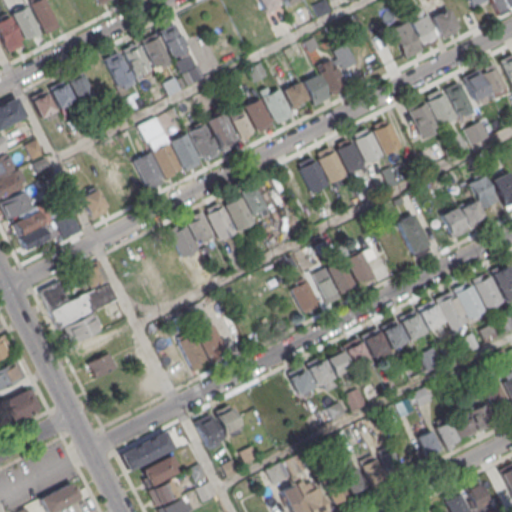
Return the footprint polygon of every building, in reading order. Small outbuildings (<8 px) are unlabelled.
[(42,32),(28,5),(36,0),(43,0),(56,24),(42,32)] [(234,0),(247,23),(262,15),(253,0),(234,0)] [(263,10),(257,0),(276,0),(278,2),(263,10)] [(315,16),(310,5),(320,0),(322,0),(327,9),(315,16)] [(486,2),(485,0),(466,0),(469,8),(486,2)] [(511,0),(511,5),(497,13),(490,0),(511,0)] [(22,37),(9,13),(24,5),(37,30),(22,37)] [(428,16),(439,37),(454,30),(443,8),(428,16)] [(420,45),(407,20),(421,13),(434,38),(420,45)] [(5,51),(0,41),(0,19),(6,16),(20,43),(5,51)] [(402,56),(388,28),(403,20),(417,48),(402,56)] [(169,58),(156,31),(171,23),(184,50),(169,58)] [(151,67),(138,40),(153,33),(166,59),(151,67)] [(133,76),(119,49),(134,42),(147,69),(133,76)] [(114,85),(100,58),(115,51),(129,77),(114,85)] [(511,86),(511,87),(497,60),(511,53),(511,54),(511,86)] [(172,63),(186,55),(198,78),(184,85),(172,63)] [(252,80),(246,69),(258,62),(264,73),(252,80)] [(327,89),(318,70),(331,63),(341,83),(327,89)] [(492,97),(479,70),(493,63),(506,90),(492,97)] [(470,99),(459,78),(476,69),(487,91),(470,99)] [(75,99),(64,79),(80,71),(91,91),(75,99)] [(310,103),(299,81),(315,73),(326,95),(310,103)] [(56,108),(45,88),(60,80),(71,100),(56,108)] [(288,105),(280,88),(295,81),(303,97),(288,105)] [(455,115),(442,89),(456,81),(469,108),(455,115)] [(213,99),(208,89),(216,84),(222,95),(213,99)] [(258,95),(275,87),(288,113),(271,121),(258,95)] [(436,123),(422,96),(438,88),(452,115),(436,123)] [(38,117),(27,97),(42,89),(53,109),(38,117)] [(241,104),(257,96),(271,121),(254,130),(241,104)] [(0,125),(0,103),(13,97),(22,115),(0,125)] [(418,133),(406,109),(423,101),(434,125),(418,133)] [(223,113),(239,105),(252,130),(236,139),(223,113)] [(203,120),(219,112),(232,137),(216,146),(203,120)] [(381,152),(368,126),(384,118),(397,144),(381,152)] [(184,131),(201,122),(214,148),(197,157),(184,131)] [(363,162),(350,135),(366,127),(379,154),(363,162)] [(167,141),(183,132),(196,158),(180,166),(167,141)] [(452,151),(445,138),(456,132),(463,145),(452,151)] [(345,172),(331,145),(347,137),(361,164),(345,172)] [(30,158),(23,145),(34,139),(41,152),(30,158)] [(149,150),(165,142),(178,167),(162,176),(149,150)] [(327,180),(313,154),(329,146),(343,172),(327,180)] [(483,165),(477,154),(491,146),(497,158),(483,165)] [(130,159),(147,151),(160,177),(144,185),(130,159)] [(0,174),(0,154),(4,152),(12,168),(0,174)] [(308,190),(295,163),(311,155),(324,182),(308,190)] [(0,196),(0,178),(17,170),(24,184),(0,196)] [(489,179),(503,172),(511,190),(511,197),(500,203),(489,179)] [(480,207),(466,182),(482,174),(495,199),(480,207)] [(249,213),(238,192),(252,185),(263,206),(249,213)] [(89,217),(78,197),(94,188),(104,208),(89,217)] [(3,218),(0,211),(0,200),(21,190),(29,205),(3,218)] [(235,230),(222,203),(238,195),(251,222),(235,230)] [(393,205),(390,200),(398,196),(400,201),(393,205)] [(466,227),(456,207),(472,199),(481,215),(475,218),(476,221),(466,227)] [(216,239),(203,212),(219,204),(232,231),(216,239)] [(448,236),(437,214),(451,206),(463,228),(448,236)] [(14,235),(7,221),(34,207),(41,221),(14,235)] [(196,244),(185,223),(192,219),(190,214),(197,210),(210,237),(196,244)] [(392,221),(408,253),(424,245),(408,213),(392,221)] [(179,257),(167,233),(183,224),(195,249),(179,257)] [(22,249),(17,238),(39,226),(45,238),(22,249)] [(353,280),(342,260),(359,251),(369,272),(353,280)] [(338,293),(324,267),(339,259),(352,285),(338,293)] [(89,287),(79,269),(96,260),(105,279),(89,287)] [(196,283),(189,270),(202,263),(209,277),(196,283)] [(511,293),(501,299),(488,273),(505,265),(511,278),(511,293)] [(334,291),(326,275),(313,282),(321,298),(334,291)] [(482,308),(470,283),(487,275),(499,300),(482,308)] [(297,309),(287,288),(304,280),(314,300),(297,309)] [(46,310),(37,291),(57,281),(66,300),(46,310)] [(55,328),(46,310),(66,300),(105,281),(114,298),(55,328)] [(465,317),(452,292),(469,283),(482,309),(465,317)] [(448,328),(433,299),(449,291),(464,320),(448,328)] [(232,302),(228,296),(236,292),(239,298),(232,302)] [(424,330),(413,307),(429,299),(441,322),(424,330)] [(406,340),(395,317),(412,308),(423,331),(406,340)] [(491,317),(505,311),(511,323),(511,325),(499,332),(491,317)] [(62,327),(90,314),(98,330),(70,344),(62,327)] [(389,349),(377,326),(394,317),(405,340),(389,349)] [(207,358),(193,331),(209,323),(223,350),(207,358)] [(483,341),(477,329),(488,323),(494,335),(483,341)] [(370,358),(358,335),(375,327),(387,350),(370,358)] [(468,349),(461,336),(470,331),(476,344),(468,349)] [(189,367),(175,340),(191,332),(205,359),(189,367)] [(0,355),(0,334),(1,334),(9,351),(0,355)] [(352,368),(340,345),(357,337),(369,360),(352,368)] [(446,357),(440,346),(451,340),(457,351),(446,357)] [(160,348),(171,378),(186,373),(175,343),(160,348)] [(417,355),(431,348),(437,361),(424,368),(417,355)] [(497,365),(491,353),(501,348),(507,360),(497,365)] [(332,375),(324,358),(340,350),(348,367),(332,375)] [(93,378),(85,362),(107,352),(114,367),(93,378)] [(316,391),(304,368),(321,360),(332,383),(316,391)] [(0,386),(0,368),(14,361),(21,376),(0,386)] [(298,400),(286,377),(303,369),(314,392),(298,400)] [(511,403),(499,380),(511,373),(511,403)] [(145,399),(162,392),(156,375),(139,381),(145,399)] [(497,418),(511,410),(493,380),(479,388),(497,418)] [(416,405),(409,391),(421,386),(428,399),(416,405)] [(349,408),(342,394),(355,387),(362,401),(349,408)] [(11,422),(1,401),(27,388),(38,409),(11,422)] [(399,415),(392,402),(405,396),(411,409),(399,415)] [(330,418),(324,406),(336,400),(342,412),(330,418)] [(467,411),(482,403),(492,421),(476,429),(467,411)] [(224,436),(212,412),(228,404),(240,428),(224,436)] [(472,429),(463,411),(450,417),(459,436),(472,429)] [(204,446),(192,422),(208,414),(220,438),(204,446)] [(454,439),(445,421),(432,427),(441,446),(454,439)] [(436,448),(426,429),(414,436),(423,454),(436,448)] [(126,470),(117,453),(162,431),(170,447),(126,470)] [(417,457),(408,438),(395,445),(405,463),(417,457)] [(243,462),(237,451),(247,446),(252,457),(243,462)] [(400,465),(391,447),(378,454),(388,472),(400,465)] [(369,484),(358,460),(371,454),(382,477),(369,484)] [(148,485),(140,469),(168,455),(176,470),(148,485)] [(224,474),(219,464),(230,459),(235,468),(224,474)] [(192,480),(186,468),(197,462),(203,474),(192,480)] [(511,491),(509,493),(497,471),(511,463),(511,464),(511,491)] [(362,485),(353,467),(340,474),(350,492),(362,485)] [(333,505),(321,481),(334,474),(346,498),(333,505)] [(155,504),(147,489),(167,478),(176,493),(155,504)] [(200,500),(194,487),(206,481),(213,493),(200,500)] [(479,511),(471,511),(460,488),(474,481),(487,508),(479,511)] [(46,511),(44,511),(37,498),(67,482),(74,497),(46,511)] [(308,511),(321,511),(326,510),(315,487),(300,495),(308,511)] [(448,511),(441,497),(455,490),(465,511),(448,511)] [(289,511),(283,499),(296,493),(305,511),(289,511)] [(184,511),(160,511),(157,507),(178,496),(186,511),(184,511)]
